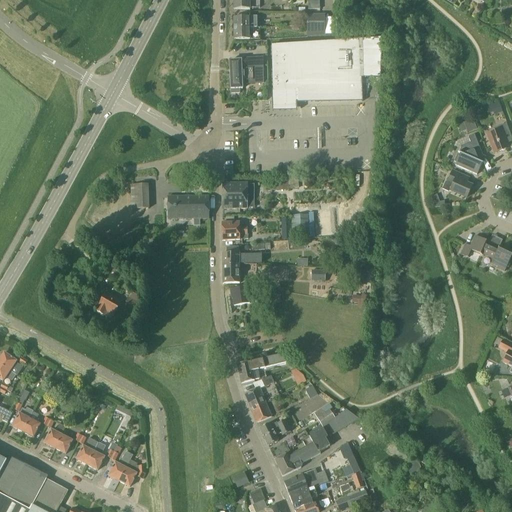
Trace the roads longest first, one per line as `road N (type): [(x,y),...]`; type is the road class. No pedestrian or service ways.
road 1 (residential): [(289,511),(229,373),(215,286),(213,150)]
road 2 (residential): [(0,296),(113,92)]
road 3 (unclassified): [(131,511),(0,444)]
road 4 (unclassified): [(113,92),(0,21)]
